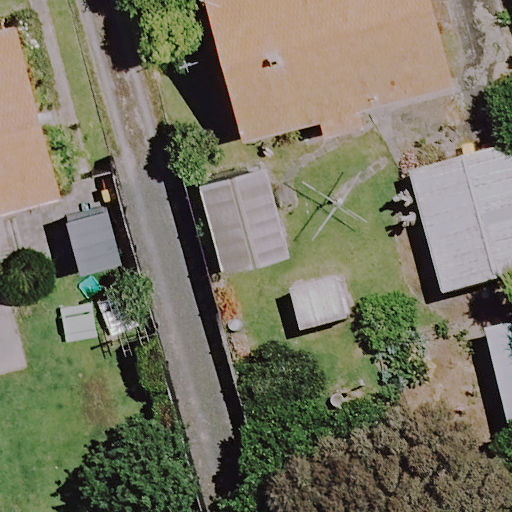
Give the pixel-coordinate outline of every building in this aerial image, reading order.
[(458,72),(439,0),(212,0),(245,126),(458,72)] [(19,14),(0,18),(0,209),(65,194),(19,14)] [(511,146),(413,174),(453,318),(511,301),(511,146)] [(293,251),(274,162),(204,177),(223,266),(293,251)] [(511,330),(490,336),(511,415),(511,330)]
